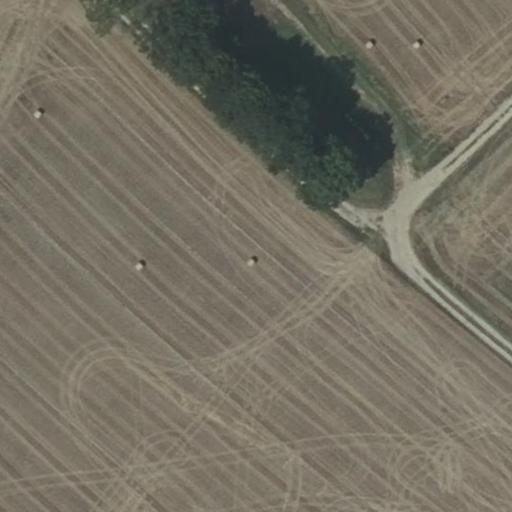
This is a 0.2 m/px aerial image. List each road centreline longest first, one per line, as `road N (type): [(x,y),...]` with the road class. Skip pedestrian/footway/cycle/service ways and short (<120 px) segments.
road 1 (track): [(121,0),(377,229)]
road 2 (track): [(511,360),(392,257),(377,229)]
road 3 (track): [(511,109),(377,229)]
